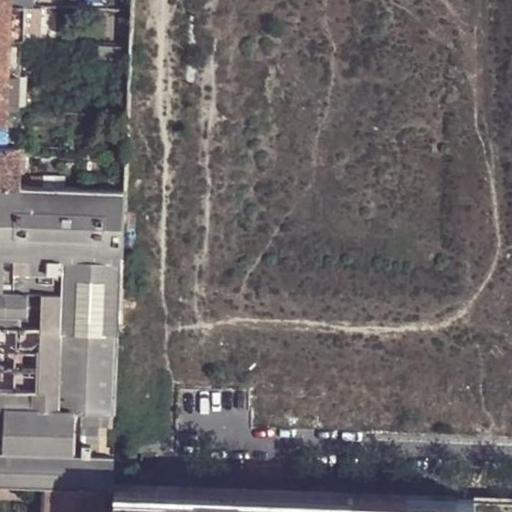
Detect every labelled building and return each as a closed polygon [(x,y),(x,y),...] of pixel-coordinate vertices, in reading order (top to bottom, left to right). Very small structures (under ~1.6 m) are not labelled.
[(0,4),(0,39),(8,40),(10,5),(0,4)] [(19,39),(26,40),(28,7),(10,5),(8,40),(19,39)] [(0,74),(8,75),(8,40),(0,39),(0,74)] [(19,39),(8,40),(8,75),(19,74),(19,39)] [(7,109),(24,110),(25,75),(19,74),(8,75),(7,109)] [(0,144),(0,184),(13,185),(14,145),(5,144),(0,144)] [(0,184),(0,252),(28,254),(120,258),(122,188),(13,185),(0,184)] [(0,252),(0,292),(26,293),(28,254),(0,252)] [(0,292),(0,316),(20,317),(20,324),(59,326),(56,408),(16,408),(0,407),(0,451),(112,454),(126,455),(128,412),(153,413),(157,330),(117,328),(120,258),(28,254),(26,293),(0,292)] [(20,317),(0,316),(0,407),(16,408),(20,324),(20,317)] [(59,326),(20,324),(16,408),(56,408),(59,326)] [(0,451),(0,484),(46,486),(102,488),(111,488),(111,487),(112,454),(0,451)] [(100,511),(102,488),(46,486),(45,511),(100,511)] [(511,511),(511,500),(477,499),(111,487),(111,488),(110,511),(511,511)]
